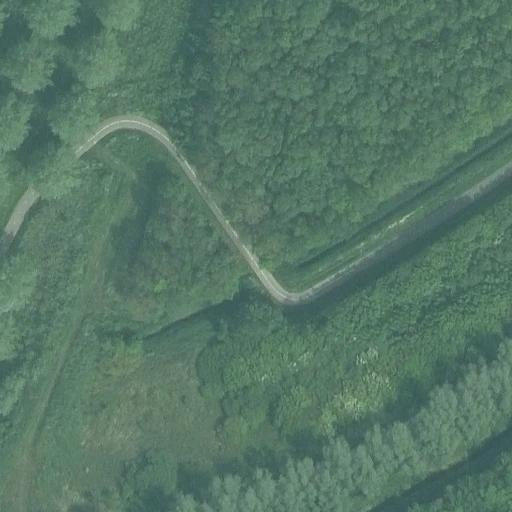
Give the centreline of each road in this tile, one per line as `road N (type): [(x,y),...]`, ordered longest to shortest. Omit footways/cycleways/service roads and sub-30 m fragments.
road 1 (track): [(9,511),(208,0)]
road 2 (tertiary): [(214,511),(308,482),(398,439),(511,364)]
